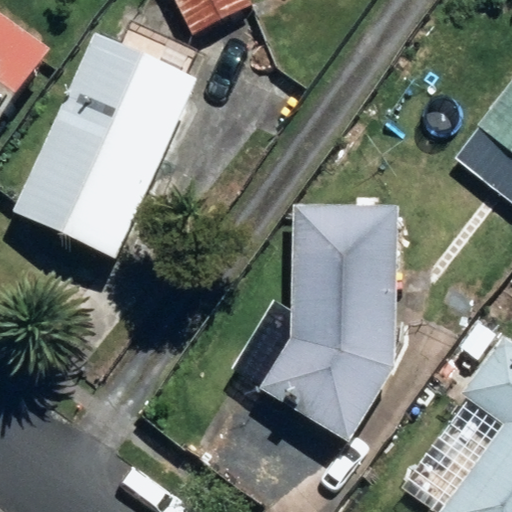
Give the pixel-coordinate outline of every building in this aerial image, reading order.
[(254,9),(250,0),(177,0),(196,37),(254,9)] [(0,137),(54,65),(0,25),(0,137)] [(97,46),(15,224),(119,272),(201,93),(97,46)] [(511,81),(473,126),(511,160),(511,81)] [(400,217),(294,215),(292,348),(261,399),(351,455),(397,378),(400,217)] [(511,511),(511,351),(506,346),(463,404),(506,435),(449,511),(511,511)]
